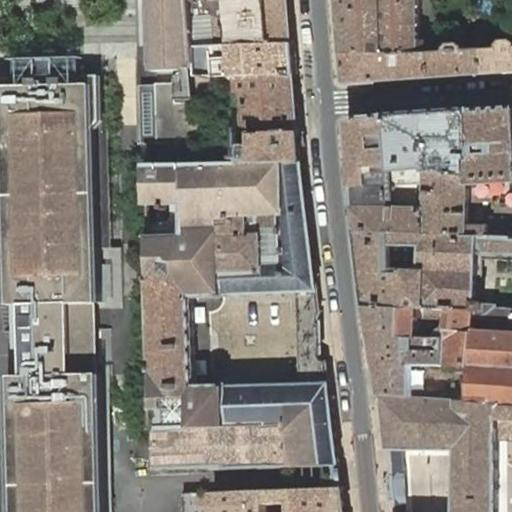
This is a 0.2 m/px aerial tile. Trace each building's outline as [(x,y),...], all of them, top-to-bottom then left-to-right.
[(152,0),(155,67),(198,66),(197,48),(195,19),(195,15),(193,1),(193,0),(152,0)] [(290,0),(205,0),(193,1),(195,15),(201,15),(195,19),(197,48),(294,45),(291,16),(290,0)] [(339,0),(340,5),(342,36),(343,52),(420,52),(420,0),(339,0)] [(498,49),(481,50),(483,75),(511,72),(511,40),(503,41),(498,49)] [(431,53),(432,78),(483,75),(481,50),(465,51),(459,44),(451,45),(446,52),(431,53)] [(294,45),(197,48),(198,66),(199,78),(296,74),(295,57),(294,45)] [(420,52),(343,52),(344,66),(346,80),(349,83),(432,78),(431,53),(420,52)] [(296,74),(199,78),(201,96),(239,92),(241,134),(301,132),(300,117),(297,84),(296,74)] [(178,78),(143,81),(145,144),(213,143),(213,114),(202,115),(201,97),(179,98),(178,78)] [(5,82),(15,511),(104,511),(101,370),(96,370),(94,298),(108,298),(107,260),(99,260),(98,244),(113,244),(111,107),(95,107),(95,79),(5,82)] [(471,235),(511,236),(511,108),(350,120),(351,135),(353,166),(354,190),(356,217),(357,233),(471,235)] [(301,132),(241,134),(241,164),(304,162),(303,146),(301,132)] [(304,162),(241,164),(149,166),(155,469),(275,467),(275,452),(291,452),(292,466),(341,465),(328,362),(321,356),(321,345),(300,345),(301,385),(196,385),(194,297),(298,292),(300,330),(320,330),(322,314),(304,162)] [(511,236),(471,235),(357,233),(361,266),(366,305),(452,310),(477,311),(474,336),(511,336),(511,236)] [(374,350),(383,396),(417,396),(417,364),(450,365),(450,340),(452,310),(366,305),(374,350)] [(450,365),(473,367),(471,399),(511,405),(511,336),(474,336),(477,311),(452,310),(450,340),(450,365)] [(320,330),(300,330),(300,345),(321,345),(320,338),(320,330)] [(394,511),(498,511),(499,440),(511,440),(511,405),(471,399),(461,399),(417,396),(383,396),(392,476),(406,475),(405,450),(457,450),(455,511),(408,511),(407,501),(394,502),(394,511)] [(147,457),(147,429),(131,429),(132,457),(147,457)] [(275,452),(275,467),(292,466),(291,452),(275,452)] [(393,486),(394,502),(407,501),(406,475),(392,476),(393,486)] [(346,511),(344,489),(215,493),(215,511),(346,511)]
